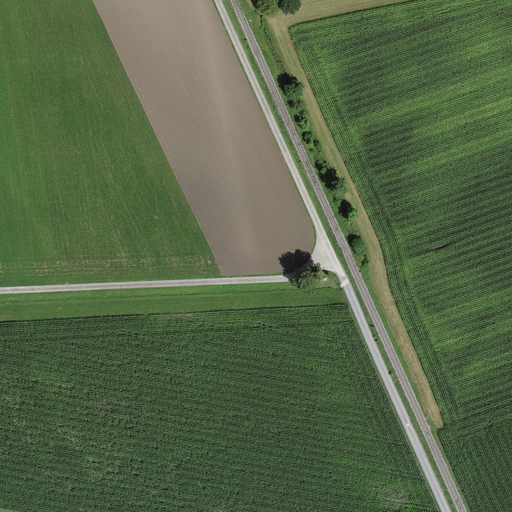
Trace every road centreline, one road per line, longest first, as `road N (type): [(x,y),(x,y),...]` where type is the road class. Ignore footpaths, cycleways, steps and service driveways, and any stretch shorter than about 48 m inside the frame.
road 1 (track): [(448,511),(343,276),(0,292)]
road 2 (track): [(343,276),(218,0)]
